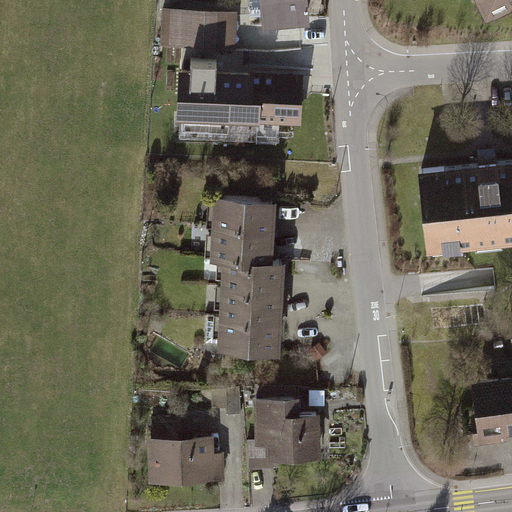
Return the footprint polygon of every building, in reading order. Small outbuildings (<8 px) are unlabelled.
[(262,0),(265,28),(313,24),(310,0),(262,0)] [(511,8),(511,0),(479,0),(489,20),(511,8)] [(238,10),(162,6),(160,43),(236,47),(238,10)] [(189,68),(181,68),(179,119),(303,125),(306,73),(217,69),(217,59),(189,58),(189,68)] [(334,149),(307,148),(307,161),(334,161),(334,149)] [(511,160),(490,162),(422,169),(430,249),(511,241),(511,160)] [(277,199),(217,195),(215,223),(275,228),(277,199)] [(275,228),(215,223),(212,255),(225,256),(272,260),(275,228)] [(294,247),(280,246),(279,257),(293,258),(294,247)] [(272,260),(225,256),(223,284),(286,289),(288,261),(272,260)] [(223,284),(221,315),(283,319),(286,289),(223,284)] [(283,319),(221,315),(221,320),(209,319),(207,341),(218,342),(218,351),(281,355),(283,319)] [(321,342),(310,350),(318,360),(328,353),(321,342)] [(511,376),(476,382),(480,411),(473,412),(478,442),(510,437),(510,433),(511,432),(511,376)] [(240,385),(227,386),(229,406),(229,413),(243,412),(240,385)] [(229,406),(227,386),(212,387),(213,407),(229,406)] [(301,398),(257,399),(258,439),(248,439),(249,468),(281,467),(280,459),(323,458),(322,413),(301,413),(301,398)] [(152,436),(148,436),(149,482),(225,479),(224,452),(215,452),(214,435),(182,436),(181,414),(152,415),(152,436)]
